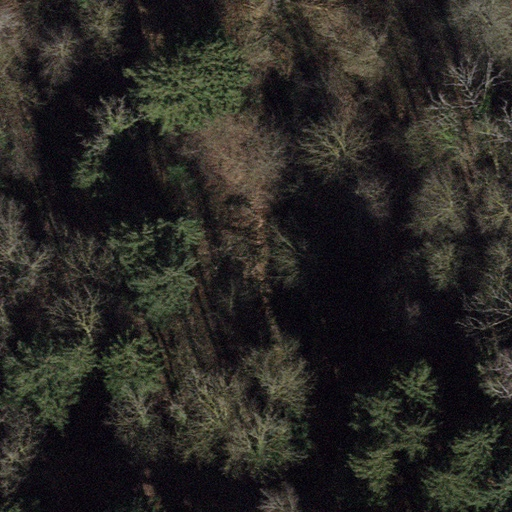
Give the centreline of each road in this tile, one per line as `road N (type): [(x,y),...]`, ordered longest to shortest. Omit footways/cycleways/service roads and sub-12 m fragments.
road 1 (track): [(309,511),(128,460),(0,463)]
road 2 (track): [(0,271),(87,128),(124,0)]
